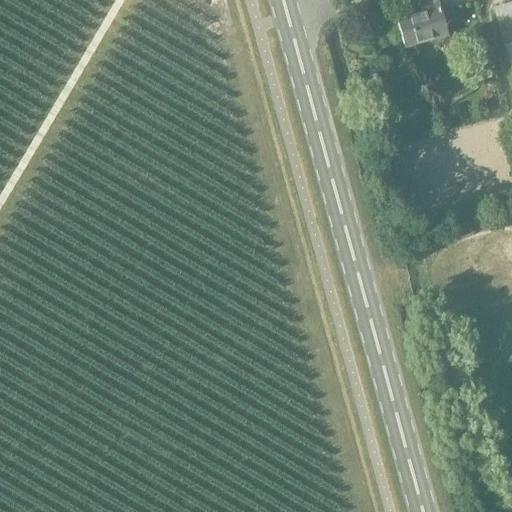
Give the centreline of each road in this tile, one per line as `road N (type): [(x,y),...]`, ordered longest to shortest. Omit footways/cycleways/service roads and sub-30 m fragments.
road 1 (secondary): [(422,511),(282,0)]
road 2 (track): [(0,200),(119,0)]
